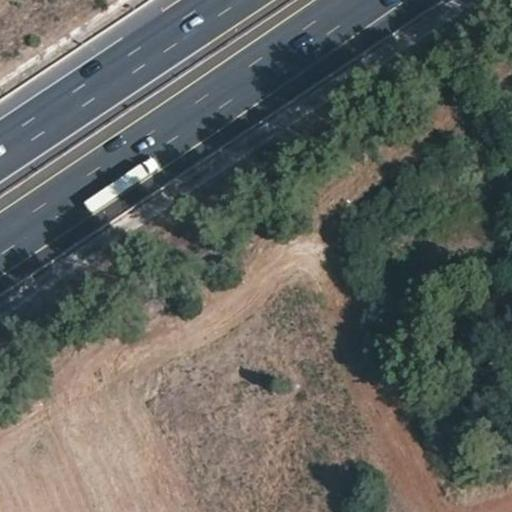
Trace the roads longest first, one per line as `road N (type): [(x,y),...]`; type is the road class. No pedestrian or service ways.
road 1 (motorway): [(0,242),(363,0)]
road 2 (motorway): [(223,0),(0,147)]
